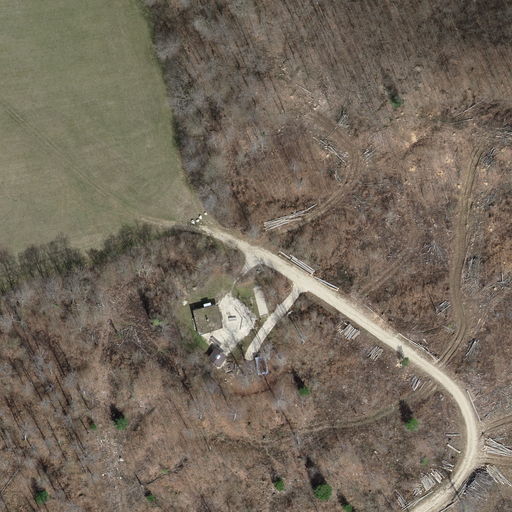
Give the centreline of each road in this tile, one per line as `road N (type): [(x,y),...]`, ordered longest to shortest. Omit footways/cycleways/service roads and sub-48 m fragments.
road 1 (track): [(216,231),(444,380),(468,413),(472,448),(458,482),(426,511)]
road 2 (track): [(0,106),(119,209),(216,231)]
